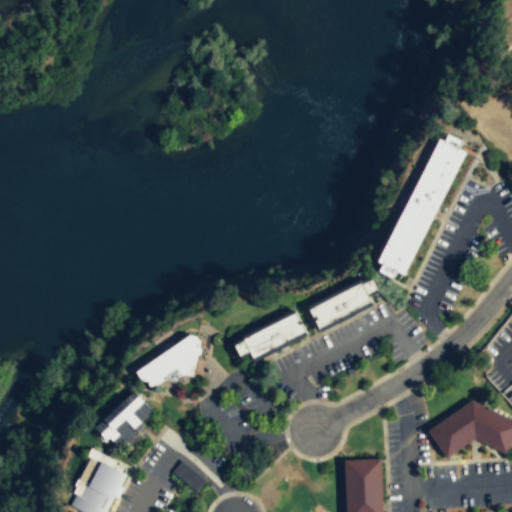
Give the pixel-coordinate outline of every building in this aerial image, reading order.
[(376,270),(393,278),(396,272),(405,277),(464,151),(460,149),(463,142),(440,132),(376,270)] [(373,305),(370,298),(379,294),(372,278),(308,306),(318,329),(373,305)] [(240,339),(250,361),(307,336),(297,314),(240,339)] [(193,366),(189,360),(202,352),(191,334),(133,370),(149,394),(193,366)] [(93,425),(116,446),(152,410),(133,390),(93,425)] [(511,440),(511,419),(472,400),(430,427),(428,432),(445,458),(474,439),(506,454),(511,440)] [(69,504),(84,511),(104,511),(126,473),(90,456),(75,484),(76,485),(73,492),(75,493),(69,504)] [(344,459),(344,511),(381,511),(381,458),(344,459)] [(170,473),(195,494),(206,481),(181,461),(170,473)]
